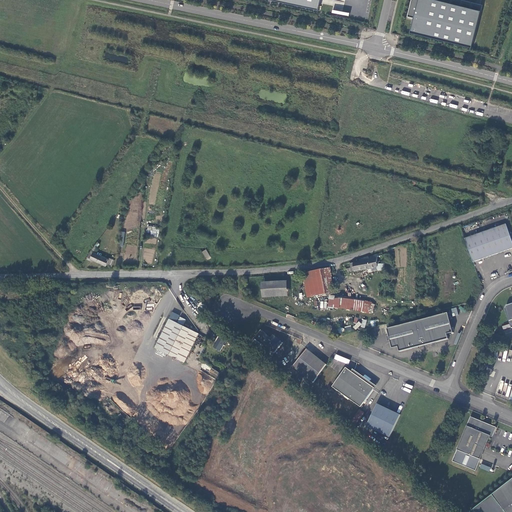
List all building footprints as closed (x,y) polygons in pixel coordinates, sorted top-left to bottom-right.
[(276,0),(318,8),(319,0),(276,0)] [(474,47),(484,5),(465,0),(412,0),(408,18),(416,20),(412,32),(474,47)] [(511,243),(506,225),(465,239),(471,257),(473,263),(495,255),(511,249),(511,243)] [(88,257),(107,266),(108,264),(112,266),(115,260),(110,258),(109,259),(94,252),(97,248),(95,247),(88,257)] [(207,249),(202,251),(206,260),(210,258),(207,249)] [(368,256),(368,255),(359,258),(359,261),(349,263),(350,268),(346,268),(347,272),(377,267),(377,254),(368,256)] [(333,293),(329,267),(323,268),(328,292),(328,294),(333,293)] [(328,292),(323,268),(317,270),(322,294),(328,292)] [(322,294),(317,270),(302,272),(306,296),(322,294)] [(287,281),(261,282),(262,297),(287,296),(287,281)] [(362,312),(365,302),(340,297),(329,299),(328,306),(362,312)] [(371,303),(365,302),(362,312),(369,313),(371,303)] [(453,333),(448,313),(387,329),(392,349),(399,347),(400,352),(421,347),(449,339),(448,335),(453,333)] [(169,319),(155,347),(184,362),(198,334),(169,319)] [(359,321),(353,327),(356,329),(361,324),(359,321)] [(270,337),(260,329),(255,337),(274,352),(282,342),(277,338),(272,334),(270,337)] [(214,347),(220,351),(226,341),(219,338),(214,347)] [(313,383),(326,364),(317,357),(307,349),(292,366),(313,383)] [(336,354),(334,358),(348,364),(350,360),(336,354)] [(346,368),(333,387),(361,407),(374,388),(358,377),(360,374),(357,372),(353,370),(352,372),(346,368)] [(390,437),(400,415),(389,410),(377,404),(367,427),(390,437)] [(457,450),(480,459),(486,446),(490,436),(492,437),(496,427),(480,421),(471,417),(457,450)] [(14,431),(29,440),(34,432),(19,422),(14,431)] [(40,435),(34,444),(85,478),(91,468),(40,435)] [(95,487),(134,511),(155,511),(98,476),(95,481),(98,483),(95,487)] [(511,511),(511,478),(493,493),(470,510),(472,511),(511,511)]
